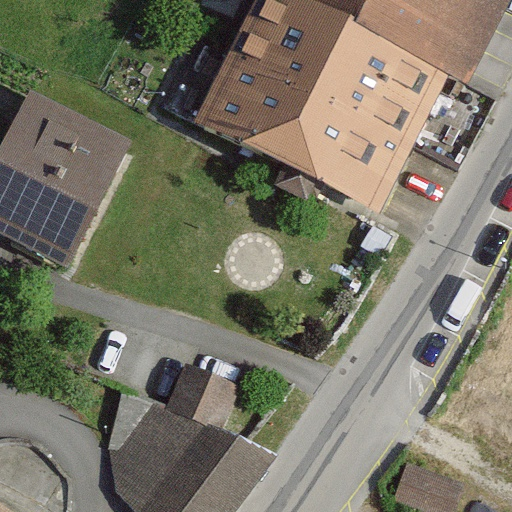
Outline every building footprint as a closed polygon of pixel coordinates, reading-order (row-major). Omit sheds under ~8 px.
[(263,0),(202,129),(378,212),(443,77),(282,0),(263,0)] [(282,0),(443,77),(468,89),(510,0),(282,0)] [(0,166),(0,235),(66,269),(127,148),(33,101),(0,166)] [(169,413),(211,433),(219,437),(238,393),(185,373),(169,413)] [(211,433),(169,413),(122,390),(110,452),(143,458),(177,479),(211,433)] [(235,511),(272,462),(219,437),(211,433),(177,479),(152,511),(235,511)] [(399,496),(441,511),(456,511),(468,481),(412,460),(399,496)]
